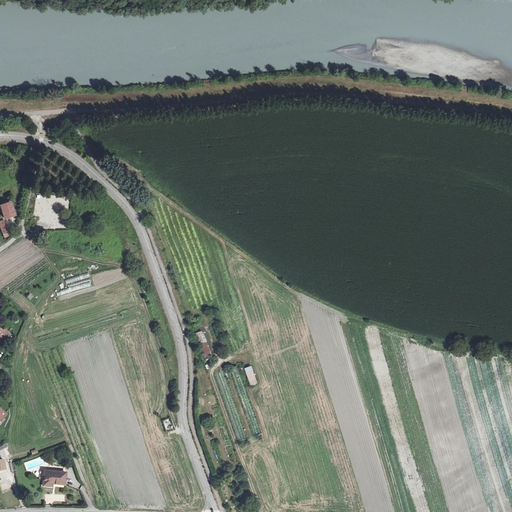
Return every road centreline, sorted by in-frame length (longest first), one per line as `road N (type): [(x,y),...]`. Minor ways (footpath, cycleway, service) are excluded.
road 1 (unclassified): [(212,511),(183,414),(182,347),(133,213),(65,150),(0,135)]
road 2 (track): [(259,511),(212,377),(245,347)]
